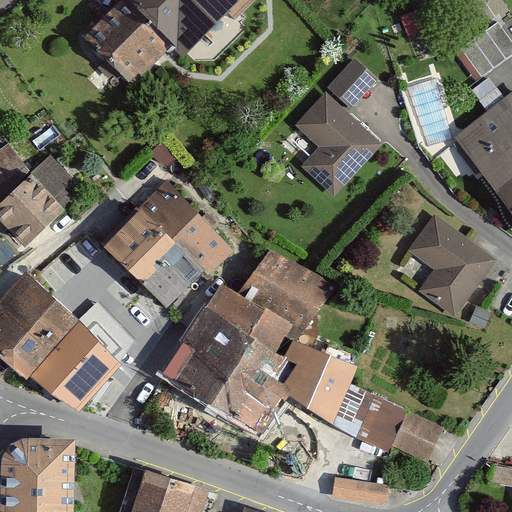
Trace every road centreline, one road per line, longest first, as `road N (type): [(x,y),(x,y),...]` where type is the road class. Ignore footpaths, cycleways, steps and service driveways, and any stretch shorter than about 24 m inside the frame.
road 1 (residential): [(95,432),(151,349),(66,240),(0,281)]
road 2 (residential): [(323,511),(95,432)]
road 3 (tertiary): [(511,396),(426,511)]
